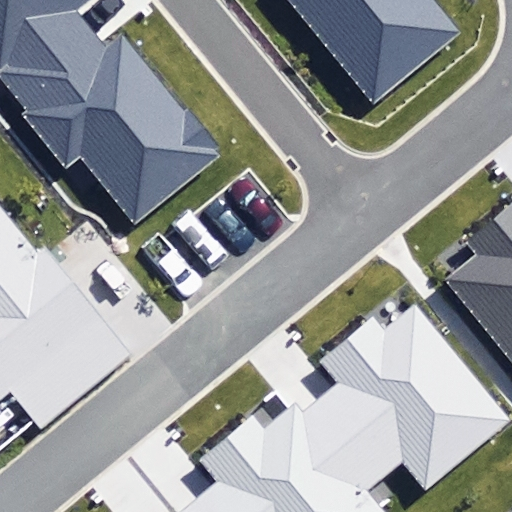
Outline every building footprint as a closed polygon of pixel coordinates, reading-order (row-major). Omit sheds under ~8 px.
[(0,0),(0,65),(75,6),(82,0),(0,0)] [(288,0),(374,104),(461,32),(434,0),(288,0)] [(81,157),(133,224),(219,157),(212,148),(217,145),(189,109),(184,112),(124,35),(108,48),(75,6),(0,65),(0,77),(27,112),(22,116),(65,170),(81,157)] [(473,255),(442,280),(511,367),(511,202),(463,242),(473,255)] [(0,399),(8,393),(38,429),(130,354),(43,248),(37,253),(0,207),(0,399)] [(426,490),(511,421),(416,305),(384,331),(373,318),(319,362),(337,384),(303,412),(367,491),(403,462),(426,490)] [(383,511),(367,491),(303,412),(296,403),(264,429),(253,415),(198,459),(217,482),(178,511),(383,511)]
